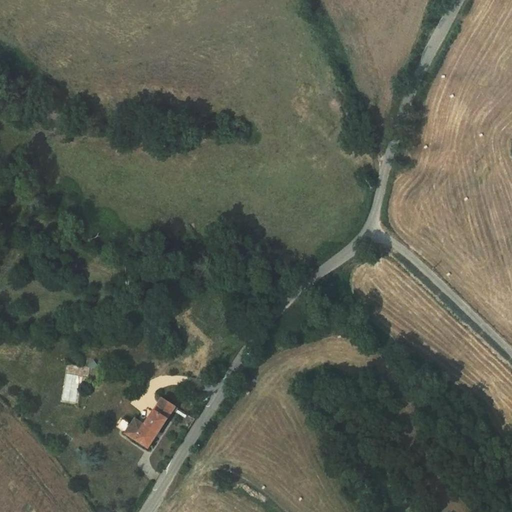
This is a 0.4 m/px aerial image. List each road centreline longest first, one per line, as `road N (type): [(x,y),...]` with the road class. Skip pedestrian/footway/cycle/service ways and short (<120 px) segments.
road 1 (unclassified): [(327,266),(280,308),(233,369),(143,511)]
road 2 (unclassified): [(373,232),(418,77),(457,0)]
road 3 (unclassified): [(373,232),(511,353)]
